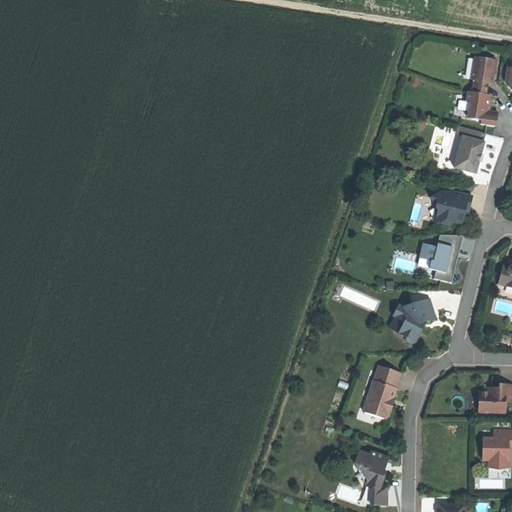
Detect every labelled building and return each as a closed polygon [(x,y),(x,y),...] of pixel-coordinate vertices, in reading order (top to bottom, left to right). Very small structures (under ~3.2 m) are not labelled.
[(475,81),(473,94),(486,96),(488,83),(488,81),(495,82),(498,61),(475,58),(473,73),(476,73),(475,81)] [(473,94),(468,93),(466,102),(471,102),(469,114),(474,114),(473,119),(482,121),(482,124),(496,127),(497,121),(498,113),(489,111),(491,97),(486,96),(473,94)] [(465,128),(463,137),(483,142),(486,134),(465,128)] [(455,168),(477,173),(479,162),(482,153),(485,142),(483,142),(463,137),(455,168)] [(474,197),(456,193),(455,196),(441,193),(431,198),(441,214),(438,223),(451,226),(452,223),(462,226),(464,218),(466,210),(470,211),(474,197)] [(437,269),(435,278),(454,282),(461,249),(473,251),(476,238),(440,230),(437,245),(423,242),(418,265),(437,269)] [(511,267),(510,269),(509,273),(502,271),(499,284),(508,286),(507,288),(511,288),(511,267)] [(405,323),(423,331),(422,326),(422,325),(423,323),(437,320),(431,300),(413,305),(414,308),(407,310),(403,308),(399,306),(394,318),(405,323)] [(423,331),(405,323),(402,330),(409,333),(407,338),(407,343),(412,345),(416,343),(423,331)] [(399,335),(407,338),(409,333),(402,330),(399,335)] [(378,368),(373,383),(395,390),(400,375),(378,368)] [(394,395),(396,390),(395,390),(373,383),(373,382),(363,413),(386,421),(387,418),(389,418),(393,406),(393,400),(394,395)] [(511,386),(500,386),(500,389),(500,392),(495,392),(496,389),(493,389),(491,392),(491,394),(480,394),(479,405),(482,405),(482,414),(506,415),(506,403),(511,402),(511,386)] [(511,431),(495,431),(495,439),(484,439),(484,461),(490,461),(490,468),(500,471),(511,468),(511,458),(509,457),(510,452),(510,447),(511,447),(511,431)] [(371,456),(360,453),(356,464),(358,469),(365,471),(369,480),(366,487),(373,489),(372,496),(371,507),(388,507),(387,489),(381,486),(384,480),(386,474),(384,470),(385,463),(388,464),(390,459),(372,453),(371,456)]
